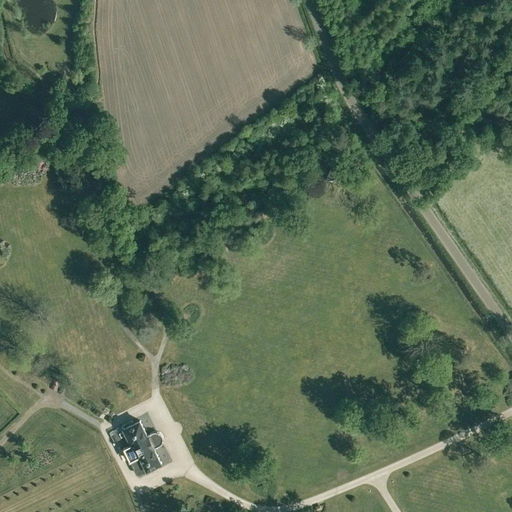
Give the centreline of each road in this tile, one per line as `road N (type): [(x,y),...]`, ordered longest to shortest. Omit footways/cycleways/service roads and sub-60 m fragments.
road 1 (unclassified): [(511,338),(347,97),(310,0)]
road 2 (track): [(185,463),(143,486),(131,483),(103,428),(45,398),(0,444)]
road 3 (unclassified): [(511,409),(283,511)]
road 4 (track): [(160,408),(155,375),(168,310),(149,281),(129,280),(115,293),(121,327),(136,345)]
